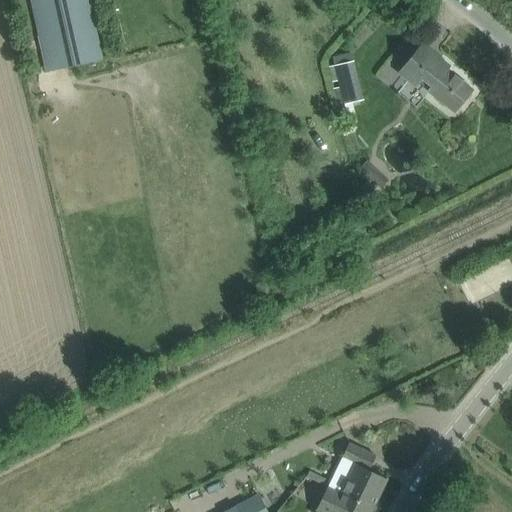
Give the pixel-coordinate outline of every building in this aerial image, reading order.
[(88,0),(30,0),(47,71),(102,59),(88,0)] [(418,82),(439,99),(454,112),(472,91),(446,70),(449,67),(421,45),(409,60),(399,73),(415,86),(418,82)] [(338,106),(361,100),(352,62),(328,68),(338,106)] [(459,280),(470,303),(511,283),(511,264),(508,256),(459,280)] [(341,494),(372,509),(387,479),(369,470),(376,456),(348,443),(341,458),(355,465),(341,494)] [(320,484),(326,471),(314,465),(307,477),(320,484)] [(327,487),(314,511),(370,511),(372,509),(341,494),(327,487)] [(266,511),(258,496),(226,511),(266,511)]
